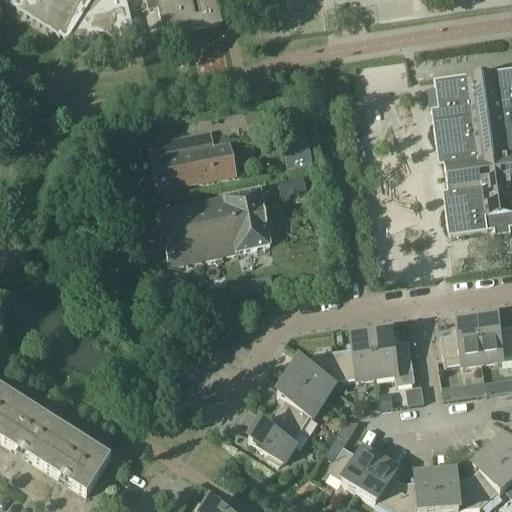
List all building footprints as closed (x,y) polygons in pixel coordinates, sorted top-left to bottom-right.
[(0,0),(17,12),(15,14),(58,41),(60,39),(82,53),(134,41),(124,0),(0,0)] [(144,0),(148,13),(158,11),(163,35),(193,28),(188,4),(207,0),(206,0),(144,0)] [(393,85),(407,85),(406,63),(392,63),(393,85)] [(511,72),(433,84),(437,113),(430,114),(435,155),(441,154),(449,209),(443,210),(447,240),(493,234),(494,240),(511,237),(511,72)] [(119,137),(103,139),(105,161),(122,159),(119,137)] [(211,152),(208,137),(148,148),(150,163),(156,197),(234,181),(227,149),(211,152)] [(306,145),(283,150),(287,172),(311,168),(306,145)] [(302,180),(277,185),(280,199),(304,194),(302,180)] [(258,195),(159,215),(170,272),(269,252),(258,195)] [(511,362),(511,332),(496,335),(495,325),(475,328),(481,369),(500,366),(500,364),(511,362)] [(461,372),(481,369),(475,328),(455,331),(456,340),(439,343),(443,372),(461,370),(461,372)] [(370,343),(375,384),(395,381),(397,391),(414,389),(408,347),(391,349),(389,340),(370,343)] [(356,387),(375,384),(370,343),(350,346),(351,355),(335,357),(339,387),(355,384),(356,387)] [(331,388),(339,387),(335,357),(317,360),(314,358),(305,373),(297,368),(287,385),(322,407),(332,390),(330,389),(331,388)] [(311,424),(322,407),(287,385),(276,401),(284,406),(275,420),(300,436),(309,422),(311,424)] [(25,409),(0,392),(0,446),(1,447),(25,409)] [(69,437),(25,409),(1,447),(44,475),(69,437)] [(291,450),(300,436),(275,420),(266,434),(258,429),(247,447),(269,460),(266,464),(278,471),(280,468),(282,469),(293,451),(291,450)] [(347,444),(358,428),(346,427),(338,438),(347,444)] [(110,463),(69,437),(44,475),(85,501),(110,463)] [(328,454),(335,443),(329,440),(323,450),(328,454)] [(511,446),(508,450),(502,443),(487,456),(511,484),(511,446)] [(357,500),(379,465),(362,454),(357,462),(342,453),(327,479),(341,487),(340,489),(357,500)] [(499,500),(511,488),(511,484),(487,456),(472,469),(478,476),(469,484),(469,483),(468,484),(479,511),(481,511),(497,498),(499,500)] [(396,511),(402,489),(401,489),(391,483),(396,475),(379,465),(357,500),(374,510),(376,508),(381,511),(396,511)] [(479,511),(468,484),(467,484),(467,485),(455,485),(454,476),(434,478),(437,511),(479,511)] [(437,511),(434,478),(414,479),(415,489),(403,490),(403,489),(402,489),(396,511),(437,511)]
